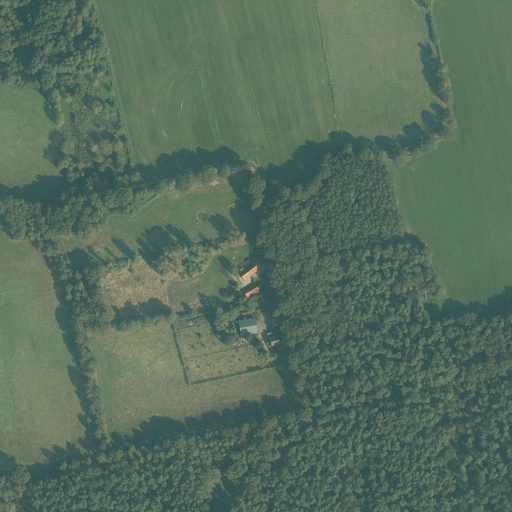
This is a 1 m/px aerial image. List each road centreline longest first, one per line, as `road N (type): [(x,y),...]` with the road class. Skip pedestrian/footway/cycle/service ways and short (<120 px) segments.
road 1 (track): [(428,0),(447,123),(441,133),(409,154),(332,151),(307,188),(264,202)]
road 2 (track): [(0,486),(312,420)]
road 3 (track): [(255,173),(241,166),(77,204),(0,209)]
road 4 (unclassified): [(312,420),(255,173)]
road 5 (unclassified): [(312,420),(511,376)]
